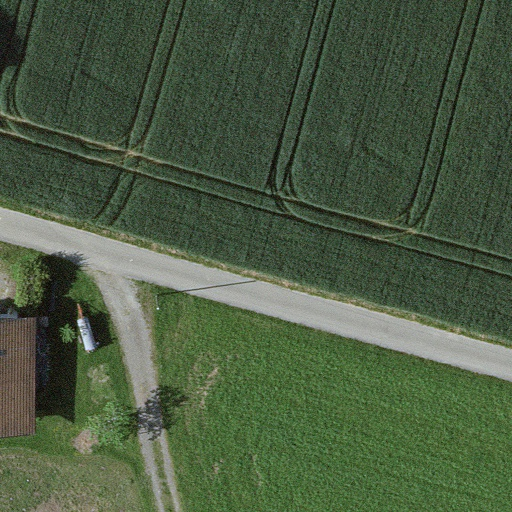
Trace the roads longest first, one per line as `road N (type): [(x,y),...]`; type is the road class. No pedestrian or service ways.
road 1 (unclassified): [(0,223),(511,365)]
road 2 (track): [(92,248),(136,344),(171,511)]
